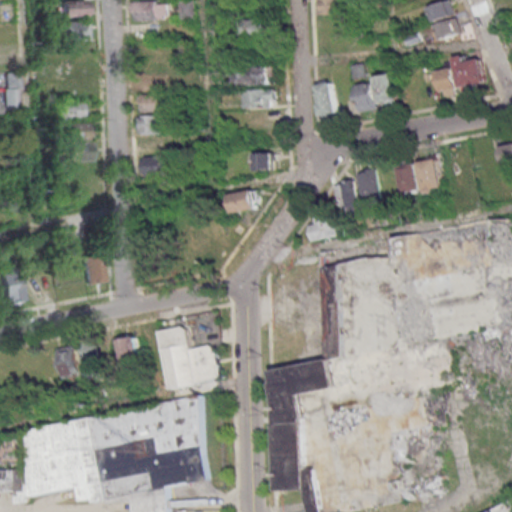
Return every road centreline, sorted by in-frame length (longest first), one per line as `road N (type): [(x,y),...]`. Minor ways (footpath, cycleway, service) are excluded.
road 1 (residential): [(511,111),(334,149),(243,284)]
road 2 (residential): [(124,308),(109,0)]
road 3 (residential): [(243,284),(0,332)]
road 4 (residential): [(251,511),(243,284)]
road 5 (residential): [(310,190),(300,0)]
